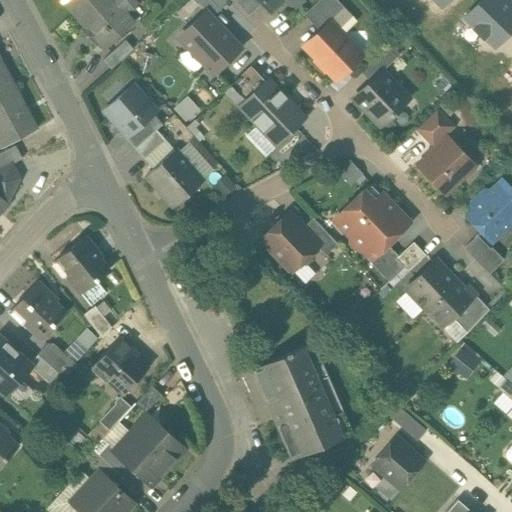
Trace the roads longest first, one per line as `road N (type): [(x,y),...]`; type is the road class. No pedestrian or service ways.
road 1 (residential): [(140,256),(223,439),(205,477),(170,511)]
road 2 (residential): [(358,140),(140,256)]
road 3 (residential): [(9,0),(98,170)]
road 4 (residential): [(256,31),(358,140)]
road 5 (residential): [(98,170),(0,270)]
road 6 (residential): [(358,140),(443,225)]
